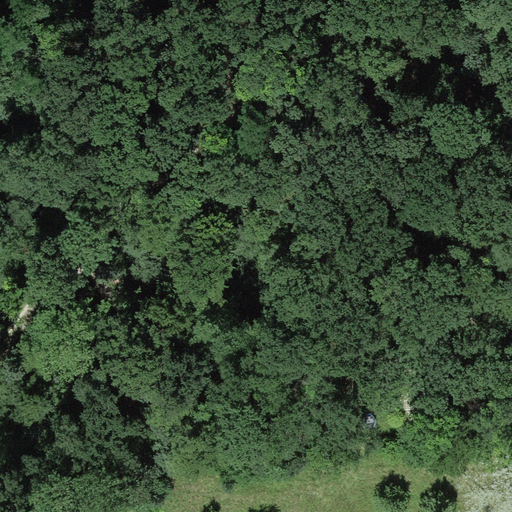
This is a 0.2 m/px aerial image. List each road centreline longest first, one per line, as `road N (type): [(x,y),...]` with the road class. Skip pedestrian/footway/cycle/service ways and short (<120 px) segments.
road 1 (track): [(0,359),(20,316),(63,266),(385,0)]
road 2 (track): [(85,249),(101,283),(130,412),(110,504)]
